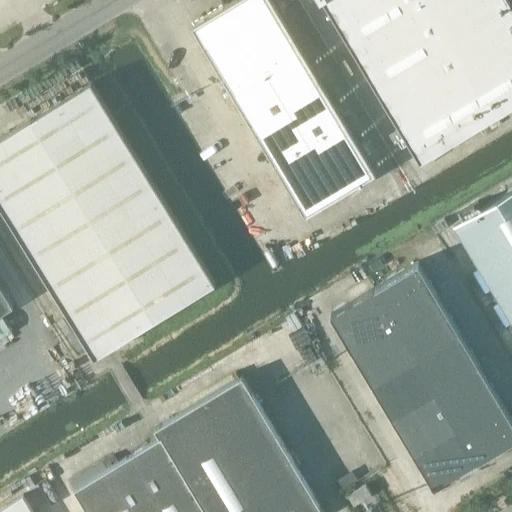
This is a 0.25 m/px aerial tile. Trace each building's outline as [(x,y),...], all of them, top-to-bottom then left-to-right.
[(233,0),(192,25),(306,213),(375,172),(271,0),(233,0)] [(320,0),(323,0),(420,159),(511,103),(511,6),(508,0),(319,0),(320,0)] [(0,137),(0,203),(95,356),(214,281),(91,81),(0,137)] [(487,280),(511,321),(511,189),(454,224),(487,280)] [(511,417),(418,261),(331,313),(435,485),(511,438),(511,417)] [(0,305),(9,300),(0,284),(0,305)] [(160,436),(74,487),(88,511),(324,511),(242,375),(155,427),(160,436)] [(366,484),(348,495),(354,504),(372,494),(366,484)] [(33,511),(23,494),(0,507),(0,511),(33,511)]
